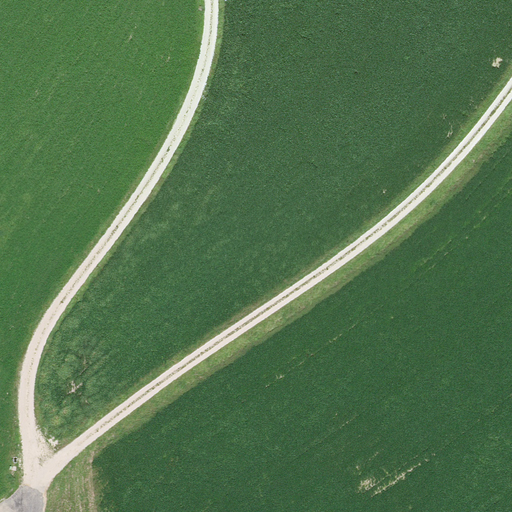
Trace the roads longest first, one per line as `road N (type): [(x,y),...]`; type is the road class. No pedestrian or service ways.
road 1 (track): [(31,494),(120,411),(362,245),(452,161),(511,87)]
road 2 (track): [(31,494),(28,396),(38,343),(178,135),(201,81),(212,0)]
